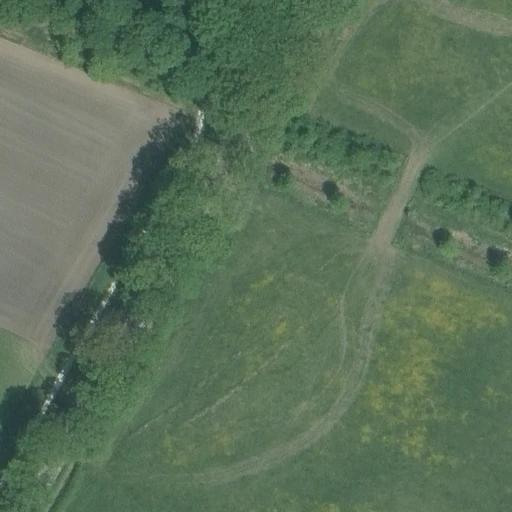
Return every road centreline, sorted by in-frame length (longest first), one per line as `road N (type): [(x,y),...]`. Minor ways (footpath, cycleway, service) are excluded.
road 1 (unclassified): [(25,511),(321,0)]
road 2 (track): [(237,144),(0,39)]
